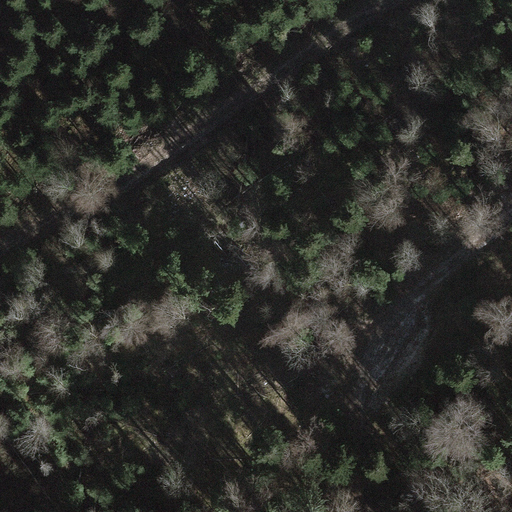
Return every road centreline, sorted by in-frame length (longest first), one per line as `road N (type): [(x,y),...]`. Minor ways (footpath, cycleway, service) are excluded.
road 1 (track): [(0,244),(206,122),(387,0)]
road 2 (track): [(511,208),(403,307),(374,346),(357,400),(364,511)]
